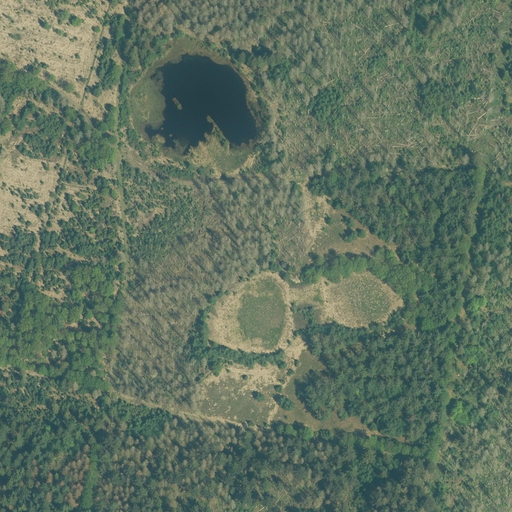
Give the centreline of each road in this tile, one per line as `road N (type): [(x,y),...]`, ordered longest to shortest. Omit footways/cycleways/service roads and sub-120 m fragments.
road 1 (track): [(130,0),(117,152),(128,282),(92,511)]
road 2 (track): [(0,71),(63,96),(117,152)]
